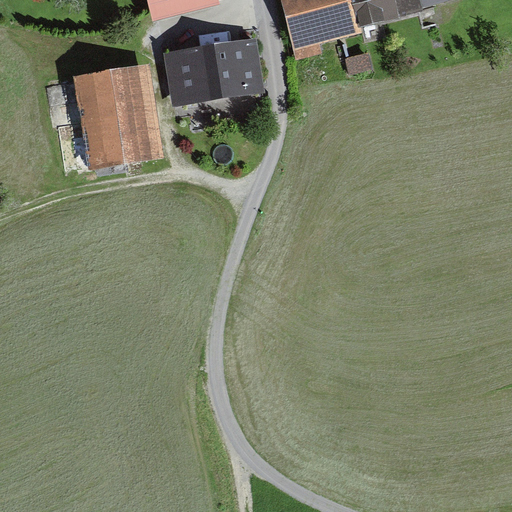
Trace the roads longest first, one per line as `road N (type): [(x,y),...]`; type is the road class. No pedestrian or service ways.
road 1 (track): [(344,511),(258,469),(221,405),(214,368),(220,302),(259,185)]
road 2 (track): [(259,185),(157,180),(84,192),(0,221)]
road 3 (track): [(273,0),(285,127),(259,185)]
